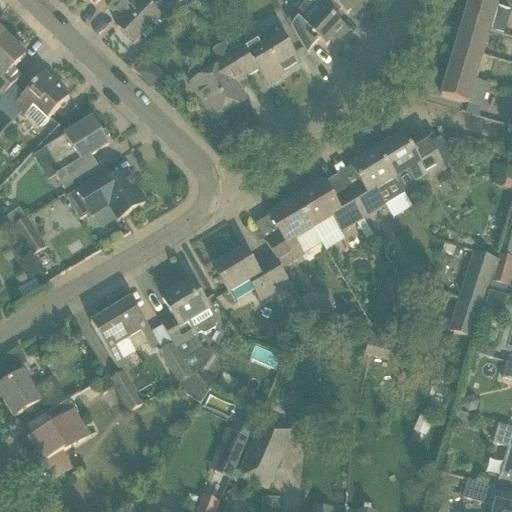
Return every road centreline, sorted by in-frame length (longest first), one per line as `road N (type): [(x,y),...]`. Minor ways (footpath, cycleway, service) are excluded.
road 1 (residential): [(209,192),(245,184),(370,93),(427,0)]
road 2 (residential): [(33,0),(202,167),(209,192)]
road 3 (residential): [(209,192),(196,217),(0,337)]
